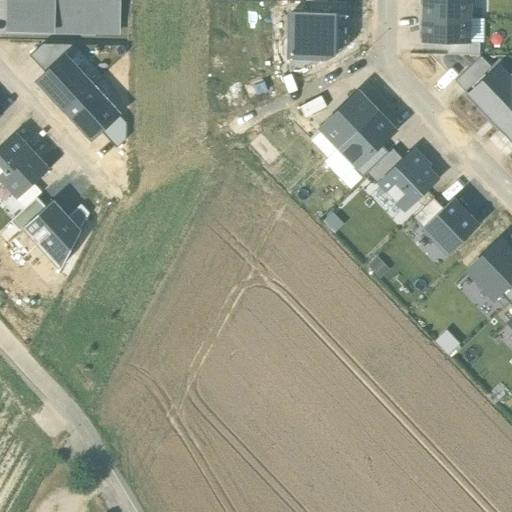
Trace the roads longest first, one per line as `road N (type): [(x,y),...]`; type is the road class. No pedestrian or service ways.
road 1 (residential): [(511,191),(384,53)]
road 2 (unclassified): [(0,335),(102,458)]
road 3 (residential): [(384,53),(242,125)]
road 4 (residential): [(0,68),(98,177)]
